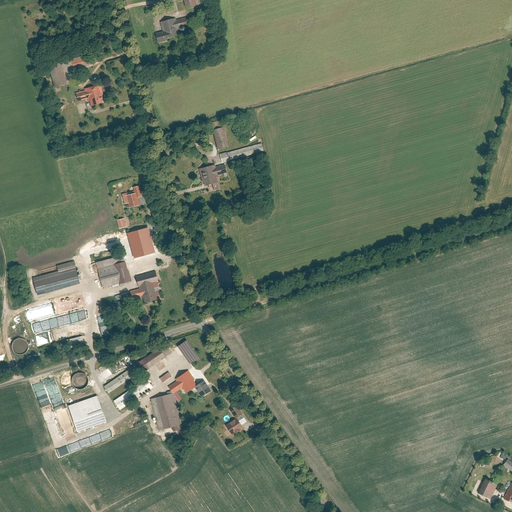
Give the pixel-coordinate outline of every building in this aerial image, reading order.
[(160,24),(162,32),(154,34),(156,43),(176,38),(174,30),(188,27),(186,18),(160,24)] [(89,36),(90,43),(104,40),(102,33),(89,36)] [(68,58),(70,67),(86,63),(83,54),(68,58)] [(57,61),(58,64),(48,67),(53,88),(65,85),(61,70),(70,67),(68,58),(57,61)] [(83,89),(84,92),(75,94),(77,103),(86,101),(88,107),(101,104),(99,94),(102,94),(100,85),(83,89)] [(222,127),(211,130),(217,151),(228,148),(222,127)] [(220,154),(223,164),(262,155),(260,145),(220,154)] [(224,167),(212,169),(211,166),(198,169),(202,187),(216,184),(214,177),(226,174),(224,167)] [(132,188),(133,194),(129,195),(129,193),(120,195),(123,205),(127,204),(128,209),(137,207),(136,199),(141,198),(139,187),(132,188)] [(115,219),(117,228),(125,227),(123,218),(115,219)] [(132,247),(136,263),(154,258),(149,242),(132,247)] [(95,263),(102,289),(130,281),(123,256),(95,263)] [(31,280),(35,295),(77,283),(71,263),(55,267),(57,273),(31,280)] [(153,301),(153,298),(159,296),(155,282),(157,282),(155,273),(135,278),(137,287),(139,287),(140,289),(129,292),(131,300),(141,297),(143,304),(153,301)] [(63,310),(88,305),(85,294),(61,299),(63,310)] [(64,329),(35,335),(37,345),(66,339),(64,329)] [(80,337),(65,341),(67,350),(82,346),(80,337)] [(187,342),(179,348),(189,363),(197,357),(187,342)] [(140,360),(146,369),(169,354),(163,345),(140,360)] [(132,366),(102,386),(107,393),(137,373),(132,366)] [(70,381),(79,389),(87,379),(78,371),(70,381)] [(158,378),(161,382),(171,376),(168,371),(158,378)] [(193,388),(200,398),(211,391),(204,380),(195,386),(187,373),(176,380),(177,382),(167,388),(171,394),(181,388),(184,393),(193,388)] [(111,402),(117,411),(151,389),(145,379),(111,402)] [(150,399),(156,431),(180,426),(173,394),(150,399)] [(67,405),(76,432),(104,423),(95,396),(67,405)] [(223,426),(228,436),(243,428),(240,423),(244,421),(236,406),(229,410),(234,420),(223,426)] [(120,424),(111,426),(114,435),(123,432),(120,424)] [(511,462),(507,459),(502,466),(511,473),(511,462)] [(483,479),(476,493),(490,499),(496,485),(483,479)] [(511,483),(510,483),(502,499),(511,504),(511,502),(511,483)]
